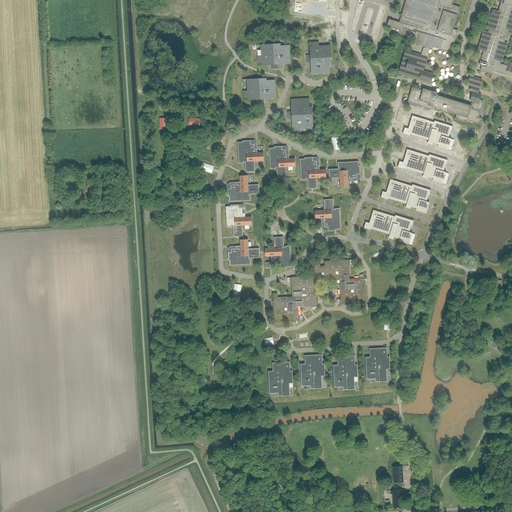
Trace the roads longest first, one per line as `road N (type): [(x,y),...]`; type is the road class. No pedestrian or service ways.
road 1 (residential): [(266,279),(221,270),(215,188),(231,139),(260,127)]
road 2 (residential): [(356,250),(368,271),(366,308),(324,310),(276,330)]
road 3 (residential): [(276,330),(290,350),(387,342),(401,332)]
road 4 (residential): [(260,127),(288,78),(316,84),(365,65)]
road 5 (residential): [(260,127),(327,156),(382,153)]
